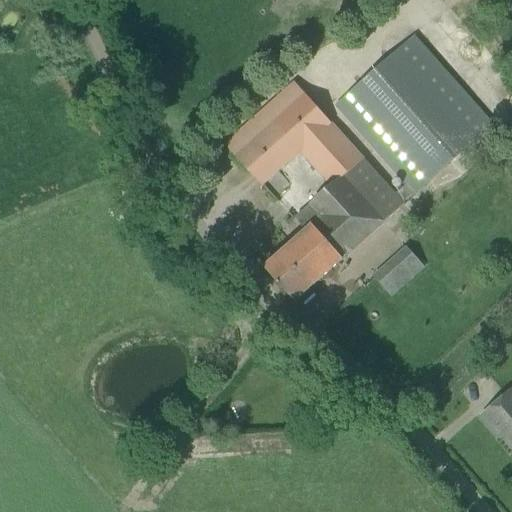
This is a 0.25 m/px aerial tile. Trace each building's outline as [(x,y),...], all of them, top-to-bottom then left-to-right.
[(294,83),(224,146),(262,188),(300,153),(331,188),(296,220),(306,233),(294,243),(312,264),(308,268),(320,281),(341,262),(341,263),(343,261),(352,253),(354,251),(383,225),(383,226),(385,224),(385,223),(405,206),(403,204),(415,194),(416,196),(493,127),(413,38),(335,106),(407,184),(395,195),(294,83)] [(297,302),(296,302),(320,281),(308,268),(312,264),(294,243),(266,268),(266,267),(264,269),(266,271),(293,302),(295,304),(297,302)] [(395,257),(414,278),(425,269),(406,248),(395,257)] [(498,431),(511,447),(511,391),(482,417),(495,433),(498,431)] [(233,423),(226,411),(217,416),(223,429),(233,423)]
